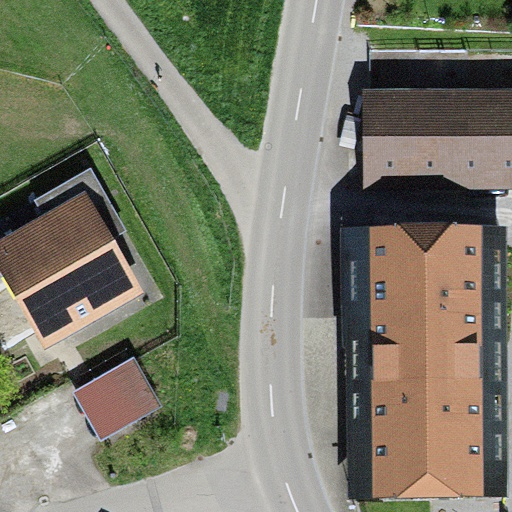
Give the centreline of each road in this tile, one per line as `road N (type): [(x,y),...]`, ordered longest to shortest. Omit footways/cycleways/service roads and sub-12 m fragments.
road 1 (tertiary): [(317,0),(268,345),(286,486)]
road 2 (track): [(105,0),(282,221)]
road 3 (residential): [(286,486),(127,511)]
